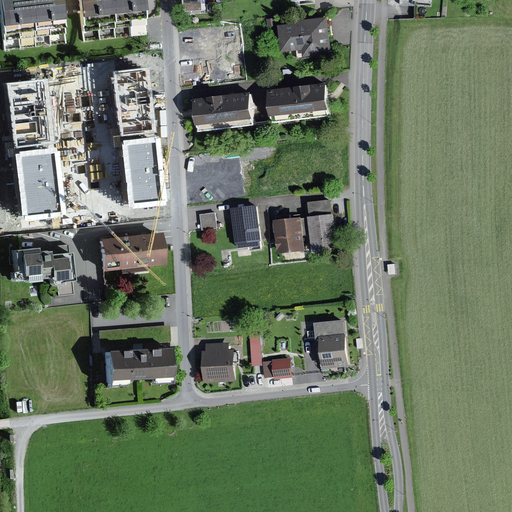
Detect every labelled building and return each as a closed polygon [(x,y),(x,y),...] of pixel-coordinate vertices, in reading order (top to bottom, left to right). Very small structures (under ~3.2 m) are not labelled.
[(67,39),(62,0),(0,0),(0,39),(1,47),(67,39)] [(144,0),(77,0),(83,40),(149,32),(144,0)] [(207,0),(188,0),(189,13),(208,12),(207,0)] [(332,17),(282,24),(286,50),(308,47),(309,54),(337,50),(332,17)] [(147,70),(116,74),(123,134),(153,130),(147,70)] [(43,82),(12,85),(19,145),(50,142),(43,82)] [(327,83),(269,92),(275,125),(333,116),(327,83)] [(255,93),(194,101),(199,134),(260,126),(255,93)] [(155,141),(124,144),(131,204),(162,201),(155,141)] [(52,154),(21,157),(27,217),(58,214),(52,154)] [(333,201),(308,204),(314,254),(339,251),(333,201)] [(260,207),(232,210),(237,251),(265,247),(260,207)] [(219,210),(203,212),(205,229),(221,227),(219,210)] [(302,218),(274,222),(278,256),(306,252),(302,218)] [(161,236),(105,241),(108,270),(163,266),(161,236)] [(52,250),(22,252),(25,283),(73,280),(72,262),(53,263),(52,250)] [(60,284),(61,294),(72,293),(71,283),(60,284)] [(248,331),(251,367),(264,366),(262,331),(248,331)] [(349,335),(318,338),(322,371),(352,368),(349,335)] [(239,342),(205,343),(207,384),(240,383),(239,342)] [(175,349),(110,353),(112,385),(177,381),(175,349)] [(294,358),(274,359),(276,379),(296,378),(294,358)]
